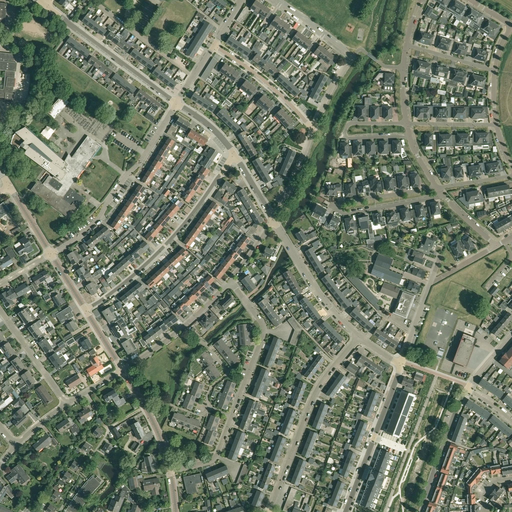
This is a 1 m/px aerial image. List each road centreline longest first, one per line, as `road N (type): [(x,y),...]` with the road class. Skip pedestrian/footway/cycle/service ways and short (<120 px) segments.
road 1 (residential): [(437,188),(334,204),(336,210),(345,215),(444,196)]
road 2 (residential): [(85,310),(158,252),(236,159)]
road 3 (residential): [(50,253),(99,218),(175,103)]
road 4 (residential): [(272,511),(313,396),(358,336)]
road 5 (residential): [(175,103),(45,5)]
road 6 (residential): [(344,511),(400,363)]
road 7 (residential): [(358,336),(328,307),(273,219)]
road 8 (residential): [(230,281),(122,369)]
road 9 (residential): [(406,123),(348,123),(343,135),(409,136)]
road 10 (residential): [(313,129),(213,45)]
road 11 (residential): [(416,511),(468,392)]
